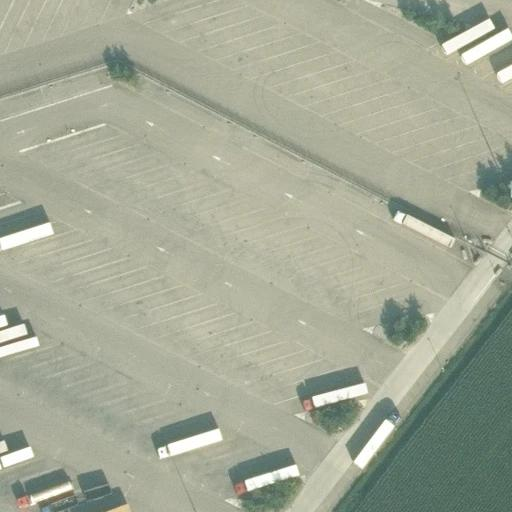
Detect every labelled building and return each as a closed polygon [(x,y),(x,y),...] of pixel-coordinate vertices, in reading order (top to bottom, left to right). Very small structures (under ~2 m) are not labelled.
[(5,114),(44,101),(40,91),(2,104),(5,114)] [(56,149),(108,137),(106,127),(54,139),(56,149)] [(128,190),(179,173),(176,163),(125,180),(128,190)] [(377,323),(428,309),(425,299),(374,313),(377,323)] [(250,480),(252,489),(293,479),(291,470),(250,480)]
